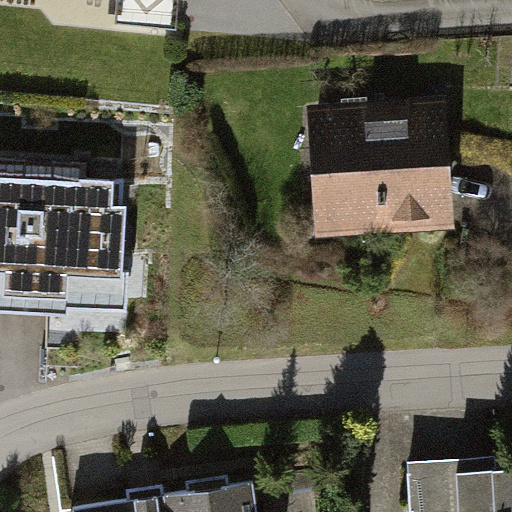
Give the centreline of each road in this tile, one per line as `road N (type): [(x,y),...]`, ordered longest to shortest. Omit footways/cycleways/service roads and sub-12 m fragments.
road 1 (residential): [(511,371),(65,416),(0,451)]
road 2 (residential): [(308,0),(337,33),(511,39)]
